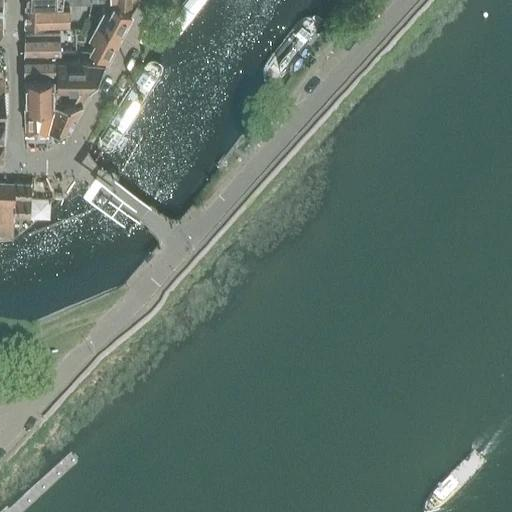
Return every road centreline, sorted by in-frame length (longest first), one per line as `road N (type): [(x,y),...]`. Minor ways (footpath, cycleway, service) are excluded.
road 1 (residential): [(186,245),(411,0)]
road 2 (residential): [(0,446),(186,245)]
road 3 (residential): [(15,0),(18,163),(66,160)]
road 4 (residential): [(66,160),(138,32),(146,0)]
road 5 (residential): [(186,245),(66,160)]
road 6 (track): [(125,316),(91,318),(0,347)]
